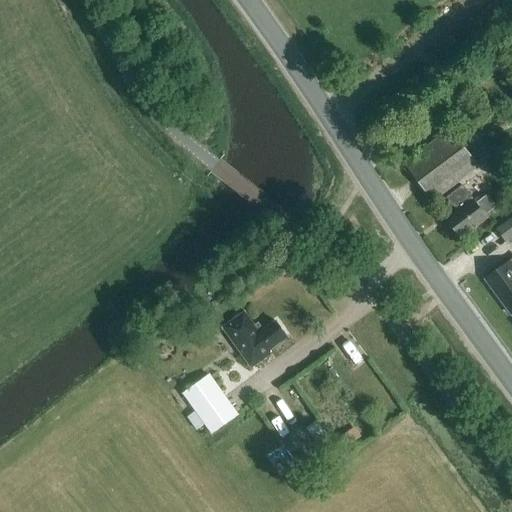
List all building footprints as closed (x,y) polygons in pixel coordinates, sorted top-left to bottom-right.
[(433,202),(479,167),(450,130),(405,165),(433,202)] [(477,204),(475,201),(464,186),(447,199),(458,213),(448,221),(461,238),(488,218),(486,216),(497,208),(488,196),(477,204)] [(507,244),(511,241),(511,219),(497,230),(507,244)] [(511,315),(511,262),(511,261),(486,280),(511,315)] [(256,326),(246,313),(224,329),(252,369),(262,362),(260,359),(289,339),(277,322),(264,331),(259,324),(256,326)] [(212,435),(238,416),(209,376),(183,394),(212,435)] [(303,474),(325,458),(303,426),(281,442),(303,474)]
